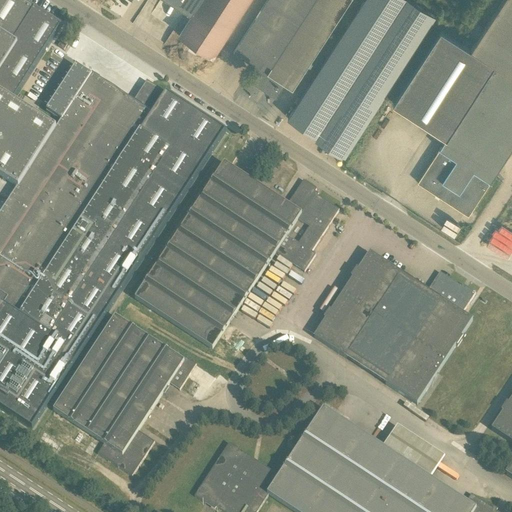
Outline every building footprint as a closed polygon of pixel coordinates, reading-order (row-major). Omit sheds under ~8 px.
[(14,103),(62,27),(19,0),(0,0),(0,178),(18,189),(20,185),(8,177),(31,141),(43,150),(56,130),(14,103)] [(170,0),(191,13),(200,0),(170,0)] [(202,0),(179,36),(213,58),(251,0),(202,0)] [(267,0),(234,52),(260,69),(251,83),(276,99),(285,85),(293,90),(351,0),(267,0)] [(345,156),(422,38),(435,17),(409,0),(364,0),(288,119),(317,137),(315,139),(342,157),(343,155),(345,156)] [(511,0),(503,0),(480,36),(511,57),(511,0)] [(511,57),(480,36),(471,50),(441,31),(394,103),(447,138),(418,183),(469,217),(511,150),(511,57)] [(61,43),(58,47),(64,51),(67,47),(61,43)] [(75,365),(80,357),(207,164),(147,125),(153,116),(92,77),(76,67),(47,113),(62,122),(56,130),(43,150),(31,141),(8,177),(20,185),(18,189),(0,215),(0,328),(9,335),(20,318),(49,337),(44,345),(75,365)] [(262,245),(288,206),(224,164),(135,300),(213,351),(276,255),(262,245)] [(305,273),(316,256),(312,253),(340,211),(314,194),(315,193),(317,190),(304,182),(288,206),(262,245),(276,255),(305,273)] [(367,371),(420,289),(401,276),(402,275),(370,254),(359,272),(357,271),(352,279),(353,279),(331,313),(330,312),(325,320),(326,321),(315,339),(346,359),(347,358),(367,371)] [(465,290),(448,279),(440,274),(427,294),(420,289),(367,371),(387,384),(386,385),(417,406),(456,347),(458,348),(463,340),(461,339),(473,321),(462,315),(476,294),(467,288),(465,290)] [(141,434),(171,385),(180,392),(197,366),(186,359),(184,362),(115,318),(54,412),(105,446),(98,455),(133,478),(155,443),(141,434)] [(36,345),(35,345),(34,344),(33,345),(32,345),(31,346),(30,347),(30,348),(30,350),(30,351),(31,352),(32,353),(33,353),(34,354),(35,354),(36,354),(37,353),(38,352),(39,351),(39,350),(39,349),(39,347),(38,346),(38,345),(36,345)] [(59,360),(58,360),(57,360),(56,360),(55,361),(54,362),(54,363),(53,364),(53,365),(54,366),(54,367),(55,368),(56,368),(57,369),(58,369),(59,368),(60,368),(61,367),(62,366),(62,365),(62,364),(62,363),(61,362),(60,361),(59,360)] [(511,400),(508,406),(507,405),(502,413),(503,413),(492,431),(511,444),(511,467),(507,476),(511,479),(511,400)] [(230,445),(195,498),(200,501),(206,505),(207,503),(217,509),(221,511),(258,511),(269,496),(292,511),(496,511),(493,510),(472,495),(466,503),(464,502),(445,489),(438,485),(431,480),(384,449),(333,416),(324,410),(321,414),(319,417),(306,436),(305,438),(299,447),(279,477),(258,463),(254,460),(230,445)]
